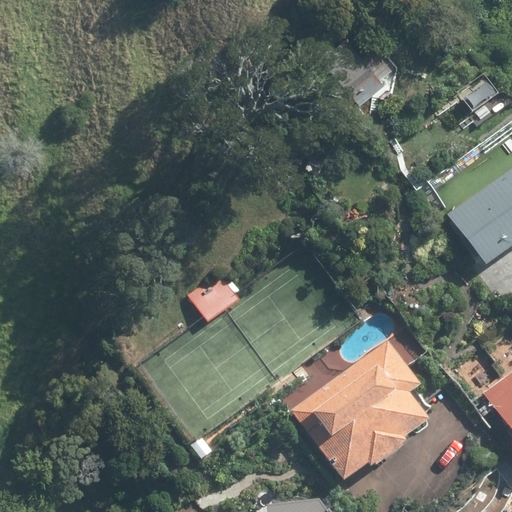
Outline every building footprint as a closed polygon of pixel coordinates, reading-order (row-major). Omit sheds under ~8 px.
[(336,35),(307,59),(355,117),(384,93),(336,35)] [(412,146),(386,160),(398,181),(424,167),(412,146)] [(511,251),(511,171),(442,225),(480,276),(511,251)] [(411,293),(407,284),(384,296),(396,321),(439,298),(431,282),(411,293)] [(399,452),(394,446),(420,427),(399,398),(416,386),(385,344),(285,417),(337,488),(360,471),(365,477),(399,452)] [(511,370),(473,400),(507,444),(495,453),(511,474),(511,370)]
